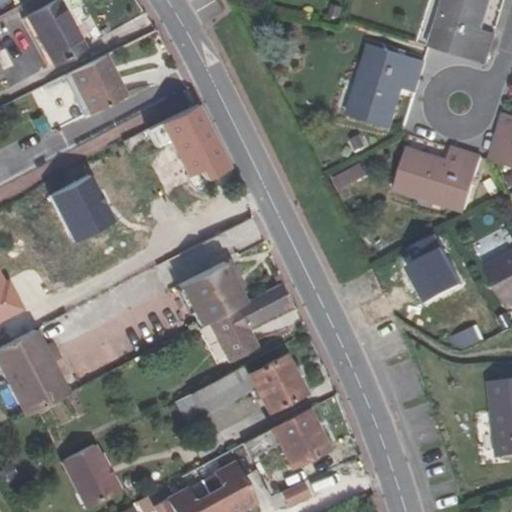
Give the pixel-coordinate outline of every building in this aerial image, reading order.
[(52,65),(84,47),(58,0),(55,0),(25,16),(52,65)] [(445,0),(431,48),(484,64),(491,44),(494,33),(479,29),(487,0),(445,0)] [(415,92),(425,61),(372,45),(350,116),(386,127),(399,87),(415,92)] [(104,54),(68,72),(89,114),(124,96),(104,54)] [(196,103),(146,129),(155,149),(180,135),(203,178),(227,166),(196,103)] [(511,116),(502,113),(488,159),(511,166),(511,116)] [(481,156),(451,147),(446,162),(406,149),(394,188),(464,210),(481,156)] [(361,164),(332,175),(337,188),(366,177),(361,164)] [(182,253),(205,241),(181,193),(173,197),(175,203),(163,209),(170,223),(167,224),(182,253)] [(511,252),(485,268),(506,307),(511,303),(511,252)] [(226,259),(221,261),(236,288),(241,286),(226,259)] [(242,302),(236,288),(221,261),(212,266),(230,300),(211,310),(194,276),(177,285),(198,325),(207,321),(242,302)] [(230,300),(212,266),(194,276),(211,310),(230,300)] [(275,285),(278,283),(282,281),(279,274),(271,278),(275,285)] [(253,344),(244,327),(289,303),(278,283),(275,285),(242,302),(207,321),(226,358),(253,344)] [(32,330),(0,346),(0,369),(8,384),(25,416),(66,394),(56,376),(66,371),(59,357),(52,343),(42,347),(32,330)] [(188,393),(201,415),(254,387),(265,410),(267,411),(304,392),(303,390),(284,353),(246,373),(242,365),(188,393)] [(511,378),(491,381),(500,456),(511,454),(511,378)] [(187,428),(204,419),(201,415),(188,393),(173,401),(187,428)] [(240,444),(248,459),(276,444),(289,468),(328,447),(307,408),(240,444)] [(90,445),(61,460),(76,488),(72,490),(83,508),(117,490),(98,454),(95,455),(90,445)] [(186,484),(150,502),(154,511),(234,511),(255,502),(234,460),(213,471),(220,485),(192,498),(186,484)] [(279,494),(288,509),(310,496),(300,480),(279,494)] [(146,498),(118,511),(152,511),(154,511),(146,498)]
